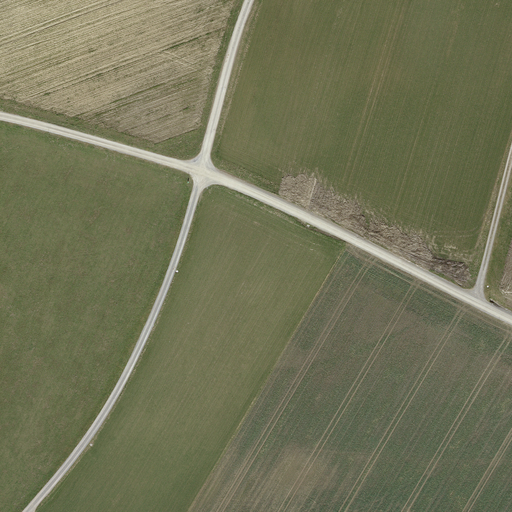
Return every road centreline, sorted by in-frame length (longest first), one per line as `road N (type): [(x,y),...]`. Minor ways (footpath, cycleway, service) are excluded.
road 1 (track): [(32,511),(81,453),(148,333),(177,263),(252,0)]
road 2 (unclassified): [(511,319),(202,174),(0,118)]
road 3 (track): [(511,153),(474,300)]
